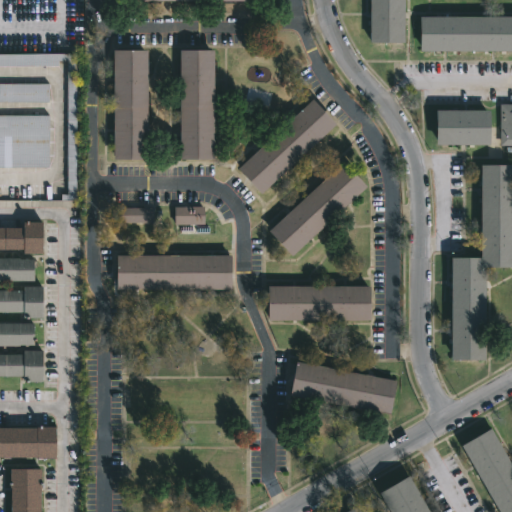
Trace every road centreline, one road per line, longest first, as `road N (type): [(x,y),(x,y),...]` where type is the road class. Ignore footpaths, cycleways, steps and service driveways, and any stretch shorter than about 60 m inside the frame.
road 1 (tertiary): [(322,0),(348,64),(396,120),(412,161),(421,205),(423,367),(448,418)]
road 2 (tertiary): [(448,418),(285,511)]
